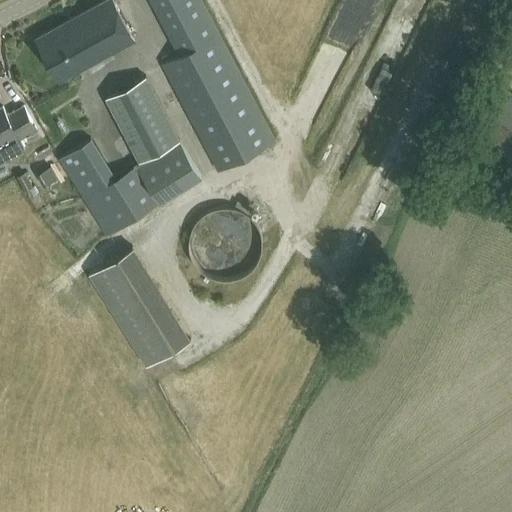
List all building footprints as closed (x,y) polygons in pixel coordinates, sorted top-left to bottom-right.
[(134,38),(113,0),(106,0),(36,39),(58,80),(134,38)] [(274,140),(200,0),(150,0),(180,55),(161,65),(218,171),(274,140)] [(178,142),(145,76),(104,97),(136,161),(130,164),(131,165),(113,174),(90,138),(59,156),(106,234),(201,176),(178,142)] [(36,131),(23,106),(6,115),(3,107),(0,108),(0,142),(16,134),(19,140),(36,131)] [(511,152),(511,133),(482,110),(460,138),(499,169),(511,152)] [(59,161),(51,148),(33,159),(41,172),(36,175),(43,187),(58,178),(51,166),(59,161)] [(35,189),(27,174),(18,178),(27,194),(35,189)] [(247,212),(235,207),(222,207),(209,211),(199,219),(191,230),(189,243),(191,256),(197,268),(207,277),(219,282),(232,282),(245,278),(256,270),(263,259),(265,246),(264,233),(257,221),(247,212)] [(192,338),(135,247),(91,275),(148,366),(192,338)]
